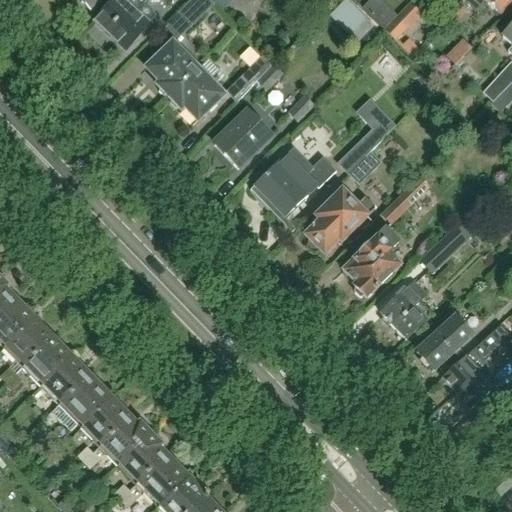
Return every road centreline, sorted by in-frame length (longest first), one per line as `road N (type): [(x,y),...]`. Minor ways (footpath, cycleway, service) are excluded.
road 1 (residential): [(410,467),(0,45)]
road 2 (residential): [(313,508),(0,185)]
road 3 (secondary): [(287,410),(0,113)]
road 4 (secondary): [(287,410),(287,424),(361,503)]
road 5 (secondary): [(379,486),(287,410)]
